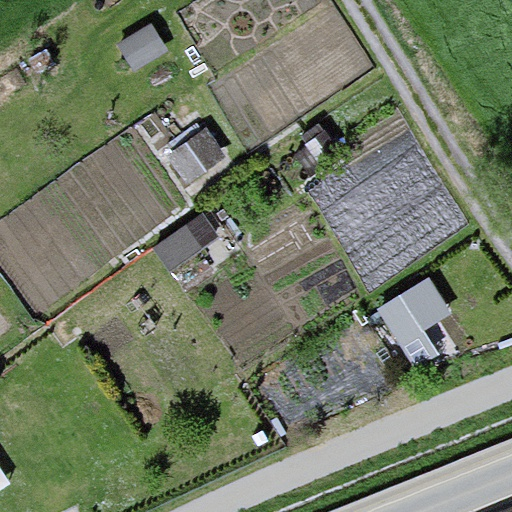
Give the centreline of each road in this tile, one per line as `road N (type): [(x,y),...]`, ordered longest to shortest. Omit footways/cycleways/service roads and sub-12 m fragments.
road 1 (unclassified): [(511,389),(219,511)]
road 2 (track): [(511,224),(424,113),(358,0)]
